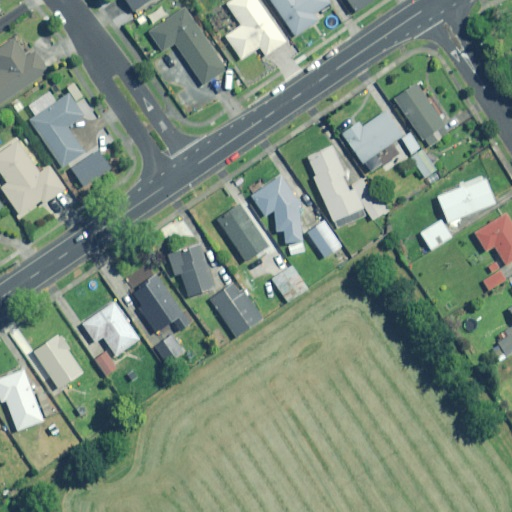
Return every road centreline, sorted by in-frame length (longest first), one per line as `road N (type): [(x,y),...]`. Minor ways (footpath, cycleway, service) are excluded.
road 1 (tertiary): [(181,174),(433,3)]
road 2 (tertiary): [(0,297),(181,174)]
road 3 (residential): [(67,0),(181,174)]
road 4 (residential): [(511,127),(433,3)]
